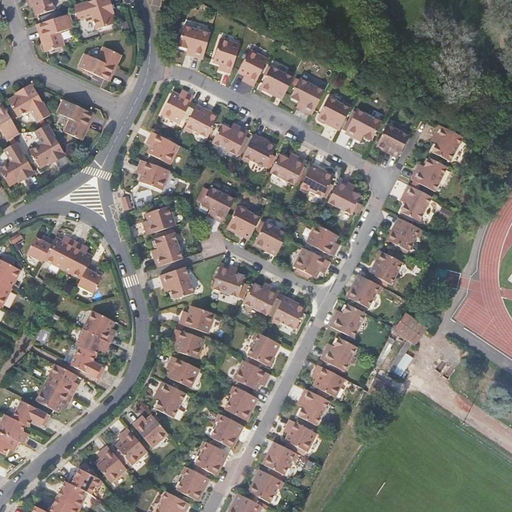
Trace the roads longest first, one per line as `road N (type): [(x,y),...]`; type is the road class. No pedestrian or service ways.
road 1 (residential): [(145,73),(188,74),(378,176),(370,223),(328,299)]
road 2 (unclassified): [(0,498),(121,394),(131,376),(141,318),(118,242)]
road 3 (residential): [(328,299),(248,456),(210,511)]
road 4 (residential): [(328,299),(213,242)]
